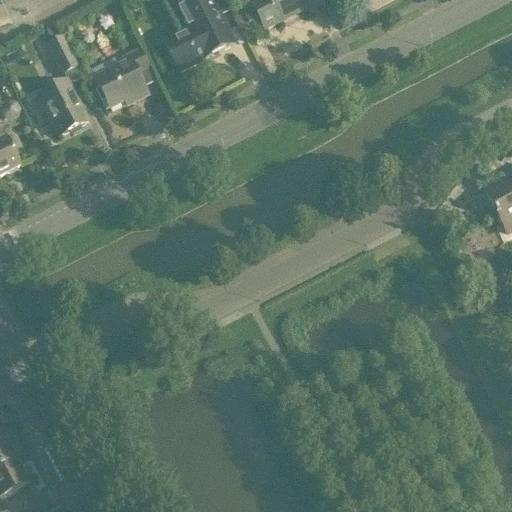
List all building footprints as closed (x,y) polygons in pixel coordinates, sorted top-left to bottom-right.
[(185,37),(165,47),(180,76),(235,48),(215,8),(227,2),(226,0),(178,0),(169,5),(185,37)] [(241,0),(244,17),(234,21),(240,30),(259,21),(265,33),(315,7),(311,0),(241,0)] [(61,40),(47,48),(62,78),(76,70),(61,40)] [(118,69),(94,82),(109,112),(145,94),(141,85),(153,79),(138,52),(120,61),(123,67),(118,70),(118,69)] [(68,84),(37,100),(58,140),(89,124),(68,84)] [(5,140),(0,142),(0,178),(19,168),(5,140)] [(511,181),(484,196),(505,237),(511,233),(511,181)] [(0,472),(15,464),(3,440),(0,441),(0,472)] [(0,503),(28,488),(15,464),(0,472),(0,503)]
